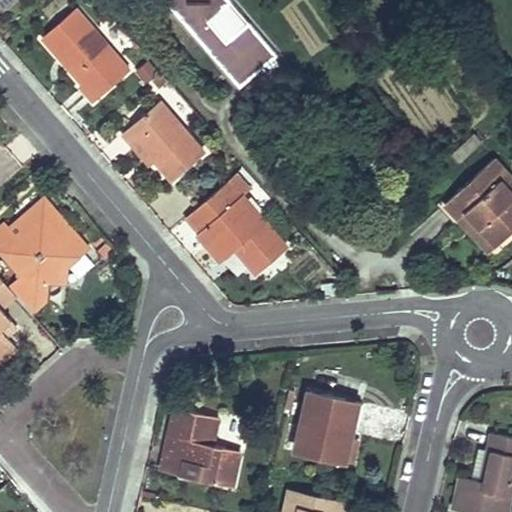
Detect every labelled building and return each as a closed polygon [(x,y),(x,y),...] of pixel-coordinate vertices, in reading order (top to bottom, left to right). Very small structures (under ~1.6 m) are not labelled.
[(164,0),(239,84),(276,51),(230,0),(164,0)] [(77,7),(43,36),(60,55),(64,50),(78,66),(73,70),(83,81),(79,85),(94,101),(128,71),(115,57),(118,54),(77,7)] [(161,100),(123,132),(134,145),(140,140),(156,160),(173,180),(206,152),(161,100)] [(140,140),(134,145),(151,165),(156,160),(140,140)] [(494,158),(447,201),(463,218),(469,213),(498,244),(511,230),(511,191),(502,180),(509,174),(494,158)] [(511,177),(509,174),(502,180),(511,191),(511,177)] [(228,182),(188,217),(200,230),(212,220),(237,249),(258,273),(288,246),(242,194),(241,196),(228,182)] [(44,196),(10,227),(18,236),(42,215),(62,237),(73,229),(44,196)] [(469,213),(463,218),(491,249),(498,244),(469,213)] [(6,222),(0,226),(0,250),(2,250),(27,279),(38,271),(46,280),(66,282),(67,263),(87,246),(73,229),(62,237),(42,215),(18,236),(10,227),(6,222)] [(200,230),(197,233),(222,261),(237,249),(212,220),(200,230)] [(0,359),(17,345),(6,333),(0,327),(11,317),(1,306),(16,294),(0,275),(0,359)] [(11,317),(0,327),(6,333),(17,323),(11,317)] [(346,396),(311,389),(297,448),(345,459),(350,436),(352,426),(340,424),(346,396)] [(364,400),(346,396),(340,424),(352,426),(357,427),(364,400)] [(220,416),(177,406),(167,447),(188,451),(187,458),(183,474),(233,486),(242,450),(214,443),(220,416)] [(507,511),(511,493),(511,435),(493,431),(489,449),(482,479),(473,477),(462,474),(454,507),(476,511),(507,511)] [(357,437),(350,436),(345,459),(351,460),(357,437)] [(188,451),(167,447),(166,454),(187,458),(188,451)] [(489,449),(480,447),(473,477),(482,479),(489,449)] [(336,511),(339,501),(292,490),(286,511),(336,511)] [(345,511),(348,503),(339,501),(336,511),(345,511)]
